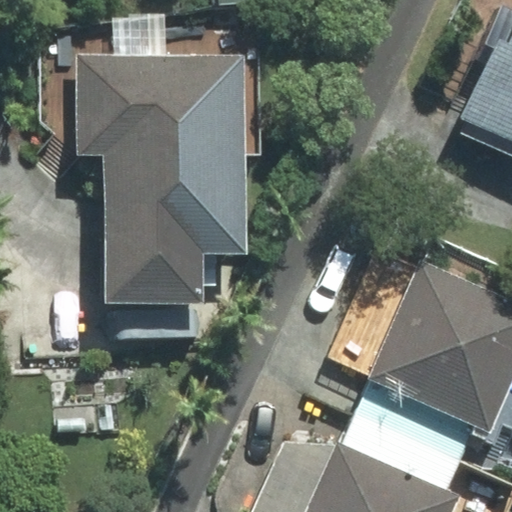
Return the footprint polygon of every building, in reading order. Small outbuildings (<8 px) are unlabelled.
[(208,0),(208,14),(255,16),(255,0),(208,0)] [(487,48),(450,123),(511,152),(511,14),(494,51),(487,48)] [(212,82),(212,59),(94,59),(93,312),(193,312),(194,262),(211,262),(212,144),(235,144),(235,122),(248,122),(248,82),(212,82)] [(465,435),(479,441),(511,371),(511,308),(415,264),(414,267),(377,250),(353,302),(389,319),(358,385),(363,387),(335,448),(331,447),(329,451),(277,447),(246,511),(504,511),(511,496),(511,491),(452,463),(465,435)] [(56,373),(54,433),(119,436),(122,376),(56,373)]
